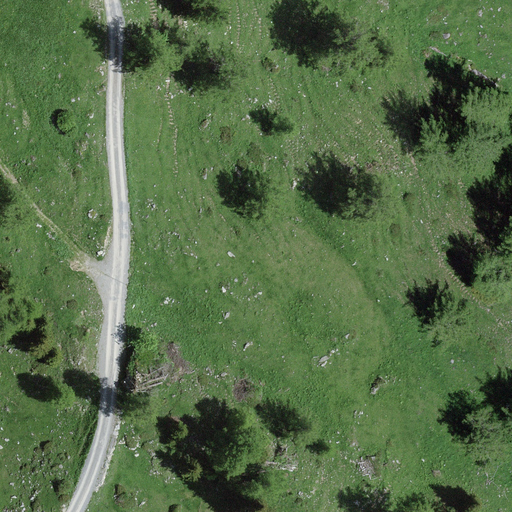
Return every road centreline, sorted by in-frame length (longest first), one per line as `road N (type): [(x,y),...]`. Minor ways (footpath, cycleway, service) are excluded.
road 1 (track): [(117,294),(122,228),(110,0)]
road 2 (track): [(76,511),(109,417),(117,294)]
road 3 (track): [(117,294),(0,161)]
